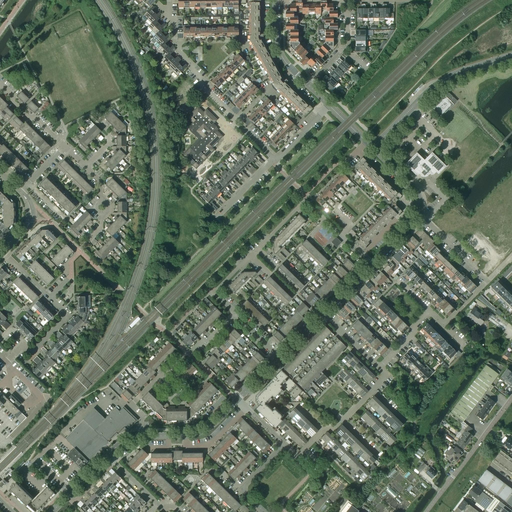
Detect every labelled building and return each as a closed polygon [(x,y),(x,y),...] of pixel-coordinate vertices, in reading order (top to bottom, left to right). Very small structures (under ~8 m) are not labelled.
[(149,8),(156,1),(154,0),(149,0),(145,4),(149,8)] [(184,8),(183,0),(174,0),(175,4),(178,4),(178,8),(184,8)] [(258,39),(258,7),(258,2),(261,2),(260,0),(248,0),(248,11),(245,11),(245,14),(248,14),(249,41),(251,45),(264,70),(261,71),(264,76),(266,75),(274,88),(276,91),(304,118),(313,109),(310,106),(308,108),(283,84),(282,83),(281,82),(280,80),(261,44),(259,41),(258,39)] [(296,10),(296,4),(295,4),(290,4),(290,9),(290,11),(286,11),(286,12),(285,12),(294,12),(296,12),(296,10)] [(333,9),(333,6),(333,4),(328,4),(327,4),(327,9),(326,9),(327,12),(329,12),(337,12),(337,10),(333,10),(333,9)] [(148,20),(154,13),(152,11),(155,8),(153,6),(144,16),(148,20)] [(393,20),(393,14),(390,14),(389,9),(386,9),(386,10),(384,10),(384,19),(389,19),(389,20),(393,20)] [(151,24),(158,17),(161,14),(159,12),(156,15),(154,13),(148,20),(151,24)] [(152,31),(159,24),(157,22),(159,19),(158,17),(151,24),(148,27),(152,31)] [(162,28),(162,29),(166,25),(164,23),(161,26),(159,24),(152,31),(156,35),(162,28)] [(190,37),(189,28),(189,26),(182,26),(182,32),(181,32),(181,39),(184,39),(184,37),(190,37)] [(156,43),(163,35),(161,33),(164,30),(162,29),(162,28),(156,35),(152,38),(156,42),(156,43)] [(160,46),(170,36),(168,34),(165,37),(163,35),(156,43),(160,46)] [(161,53),(168,46),(165,44),(171,39),(169,37),(170,36),(160,46),(156,50),(160,54),(161,53)] [(298,43),(298,37),(290,37),(290,41),(289,42),(289,43),(289,44),(290,44),(290,47),(290,48),(292,50),(292,51),(293,52),(294,52),(298,55),(303,49),(299,45),(299,44),(300,44),(299,44),(299,43),(298,43)] [(330,50),(324,45),(320,49),(326,55),(327,54),(329,56),(330,54),(328,52),(330,50)] [(165,57),(175,47),(173,46),(170,49),(168,46),(161,53),(165,57)] [(172,57),(170,55),(173,52),(176,50),(174,48),(175,47),(165,57),(162,60),(165,64),(165,65),(172,57)] [(302,59),(305,56),(308,53),(303,49),(298,55),(296,57),(297,58),(299,56),(302,59)] [(326,55),(320,49),(316,53),(319,56),(322,59),(324,57),(326,59),(327,57),(325,55),(326,55)] [(245,61),(238,54),(234,59),(241,65),(245,61)] [(309,61),(306,57),(305,56),(302,59),(299,62),(303,67),(306,64),(309,61)] [(325,62),(322,59),(319,56),(315,60),(314,61),(319,65),(320,66),(325,62)] [(169,69),(179,58),(177,57),(175,59),(172,57),(165,65),(169,69)] [(180,65),(178,63),(181,60),(179,58),(169,69),(172,72),(171,73),(172,74),(180,65)] [(319,65),(314,61),(315,60),(312,58),(309,61),(306,64),(308,66),(311,68),(315,64),(315,63),(318,66),(319,65)] [(241,65),(234,59),(230,62),(237,69),(241,65)] [(351,66),(344,60),(341,64),(348,70),(351,66)] [(237,69),(230,62),(226,66),(233,73),(237,69)] [(181,73),(186,67),(187,66),(185,64),(182,67),(180,65),(172,74),(172,75),(174,73),(177,76),(179,78),(182,74),(181,73)] [(348,70),(341,64),(337,67),(344,74),(348,70)] [(233,73),(226,66),(222,70),(229,77),(233,73)] [(344,74),(337,67),(333,71),(340,78),(344,74)] [(229,77),(222,70),(219,74),(225,81),(229,77)] [(336,82),(340,78),(333,71),(329,75),(336,82)] [(225,81),(219,74),(215,78),(222,84),(225,81)] [(338,84),(336,82),(329,75),(331,77),(327,81),(336,89),(334,88),(338,84)] [(259,84),(253,77),(250,80),(257,86),(259,84)] [(222,84),(215,78),(211,82),(210,81),(208,83),(212,88),(214,85),(218,89),(222,84)] [(336,89),(327,81),(323,85),(326,88),(327,88),(327,89),(328,89),(331,92),(332,92),(333,92),(336,89)] [(258,90),(257,88),(252,83),(248,87),(254,94),(258,90)] [(254,94),(248,87),(244,91),(251,98),(254,94)] [(441,117),(457,101),(445,89),(435,100),(438,103),(433,109),(441,117)] [(19,102),(27,94),(23,90),(17,97),(19,99),(18,101),(19,102)] [(251,98),(244,91),(240,95),(247,102),(251,98)] [(24,104),(31,98),(27,94),(19,102),(20,104),(22,102),(24,104)] [(247,102),(240,95),(236,99),(243,106),(247,102)] [(28,112),(37,103),(33,99),(26,106),(29,108),(27,110),(28,112)] [(243,106),(236,99),(232,103),(235,106),(233,108),(238,113),(240,110),(239,109),(243,106)] [(274,105),(268,99),(267,99),(263,103),(268,107),(270,109),(274,105)] [(7,108),(9,106),(5,102),(0,106),(0,110),(0,111),(0,110),(0,113),(0,114),(7,107),(7,108)] [(34,114),(40,107),(37,103),(28,112),(30,113),(31,111),(34,114)] [(270,109),(268,107),(263,103),(259,107),(266,113),(270,109)] [(210,127),(217,120),(217,119),(216,120),(212,115),(211,114),(211,115),(207,110),(206,109),(203,112),(197,106),(197,107),(193,112),(192,112),(192,113),(188,117),(187,117),(187,118),(192,123),(190,126),(192,129),(190,131),(198,139),(190,147),(189,147),(190,148),(183,155),(182,155),(196,170),(197,169),(196,169),(201,164),(201,165),(202,164),(200,163),(203,160),(204,161),(205,161),(204,160),(209,156),(210,155),(214,151),(215,150),(212,148),(213,147),(212,147),(217,142),(217,143),(218,142),(222,137),(223,137),(217,131),(218,130),(216,127),(213,130),(210,127)] [(4,118),(12,109),(11,108),(9,110),(7,108),(7,107),(0,114),(4,118)] [(266,113),(259,107),(256,110),(263,117),(266,113)] [(14,115),(12,112),(13,111),(12,109),(4,118),(8,121),(14,115)] [(263,117),(256,110),(252,114),(259,121),(263,117)] [(107,124),(115,116),(111,112),(104,119),(107,121),(105,123),(107,124)] [(255,125),(259,121),(252,114),(248,118),(252,122),(255,125)] [(112,126),(118,119),(115,116),(107,124),(108,125),(110,124),(112,126)] [(13,127),(21,119),(20,117),(18,119),(16,117),(9,123),(13,127)] [(17,130),(25,122),(23,124),(21,122),(23,120),(21,119),(13,127),(17,130)] [(114,131),(122,123),(118,119),(112,126),(114,128),(112,130),(114,131)] [(296,126),(289,120),(285,124),(292,130),(296,126)] [(22,132),(29,126),(25,122),(17,130),(19,132),(20,131),(22,132)] [(126,136),(126,129),(125,128),(126,127),(122,123),(114,131),(115,133),(117,131),(119,133),(117,135),(117,136),(126,136)] [(292,130),(285,124),(281,128),(288,134),(292,130)] [(101,132),(95,125),(91,129),(99,137),(101,136),(99,134),(101,132)] [(26,136),(34,128),(33,126),(31,128),(29,126),(22,132),(26,136)] [(30,140),(36,133),(34,131),(35,129),(34,128),(26,136),(30,140)] [(288,134),(281,128),(277,131),(284,138),(288,134)] [(99,137),(91,129),(87,133),(94,139),(96,137),(98,139),(99,137)] [(284,138),(277,131),(273,135),(280,142),(284,138)] [(33,143),(41,135),(40,133),(38,135),(36,133),(30,140),(33,143)] [(94,139),(87,133),(84,136),(92,144),(94,143),(92,141),(94,139)] [(37,147),(43,140),(41,138),(43,136),(41,135),(33,143),(37,147)] [(276,146),(280,142),(273,135),(269,139),(273,143),(270,145),(275,149),(277,147),(276,146)] [(92,144),(84,136),(80,140),(89,148),(87,146),(89,144),(91,146),(92,144)] [(41,150),(47,144),(43,140),(37,147),(39,149),(37,151),(39,152),(41,150)] [(89,148),(80,140),(78,142),(80,143),(78,145),(85,152),(89,148)] [(44,154),(51,147),(47,144),(41,150),(39,152),(40,154),(42,152),(44,154)] [(125,155),(126,153),(126,147),(118,147),(118,148),(119,150),(117,152),(115,150),(114,152),(122,160),(126,156),(125,155)] [(4,158),(12,150),(10,148),(9,150),(7,148),(0,155),(4,158)] [(259,154),(254,150),(252,148),(250,150),(248,148),(247,148),(245,149),(246,150),(261,164),(263,162),(257,156),(259,154)] [(261,164),(246,150),(245,149),(244,150),(244,152),(246,154),(244,155),(251,162),(253,160),(259,167),(261,164)] [(8,162),(14,155),(12,153),(14,152),(12,150),(4,158),(8,162)] [(122,160),(114,152),(113,153),(114,155),(112,157),(119,164),(122,160)] [(446,167),(432,153),(424,161),(420,157),(418,159),(414,155),(405,165),(415,175),(416,175),(417,175),(418,175),(419,175),(419,174),(420,175),(421,176),(422,177),(424,177),(425,177),(427,177),(428,176),(430,174),(431,175),(432,175),(433,175),(434,175),(436,172),(438,175),(446,167)] [(11,166),(20,157),(18,155),(16,157),(14,155),(8,162),(11,166)] [(251,162),(244,155),(242,157),(240,155),(239,155),(238,157),(250,169),(252,167),(249,164),(251,162)] [(15,169),(21,162),(20,161),(21,159),(20,157),(11,166),(15,169)] [(119,164),(112,157),(110,159),(108,158),(107,159),(115,167),(119,164)] [(250,169),(238,157),(236,158),(236,159),(238,161),(237,163),(243,170),(245,168),(248,171),(250,169)] [(383,181),(378,177),(377,177),(374,174),(375,174),(370,169),(369,170),(366,167),(367,166),(364,163),(365,161),(362,158),(354,167),(389,201),(390,201),(392,203),(396,203),(402,196),(399,193),(397,195),(396,194),(395,195),(390,190),(390,189),(386,184),(385,185),(382,182),(383,181)] [(115,167),(107,159),(106,160),(107,162),(105,164),(112,171),(115,167)] [(61,170),(69,162),(68,161),(66,162),(64,160),(57,167),(61,170)] [(19,173),(27,164),(25,163),(24,164),(21,162),(15,169),(19,173)] [(65,174),(71,167),(69,165),(71,163),(69,162),(61,170),(65,174)] [(243,170),(237,163),(235,165),(233,163),(232,163),(230,164),(246,180),(248,178),(242,172),(243,170)] [(22,176),(29,170),(27,168),(28,166),(27,164),(19,173),(22,176)] [(246,180),(230,164),(229,166),(229,167),(231,169),(229,171),(236,178),(238,176),(244,182),(246,180)] [(68,178),(77,169),(75,168),(73,170),(71,167),(65,174),(68,178)] [(72,181),(79,175),(76,172),(78,171),(77,169),(68,178),(72,181)] [(236,178),(229,171),(227,173),(225,171),(224,171),(223,172),(235,184),(237,182),(234,179),(236,178)] [(235,184),(223,172),(221,174),(221,175),(223,177),(221,179),(228,185),(230,184),(233,186),(235,184)] [(348,179),(342,173),(338,177),(345,183),(348,179)] [(76,185),(84,176),(82,175),(81,177),(79,175),(72,181),(76,185)] [(42,189),(49,183),(48,182),(52,177),(51,176),(49,178),(48,176),(38,186),(39,188),(40,187),(42,189)] [(79,188),(86,182),(84,180),(85,178),(84,176),(76,185),(79,188)] [(345,183),(338,177),(334,181),(341,187),(345,183)] [(107,190),(115,182),(112,178),(105,185),(108,187),(106,189),(107,190)] [(228,185),(221,179),(220,180),(218,178),(216,178),(215,180),(231,195),(233,193),(227,187),(228,185)] [(45,194),(55,184),(54,183),(56,181),(54,179),(50,184),(49,183),(42,189),(45,192),(44,192),(45,194)] [(231,195),(215,180),(214,181),(214,182),(216,184),(214,186),(221,193),(222,191),(229,197),(231,195)] [(341,187),(334,181),(330,185),(337,191),(341,187)] [(83,192),(91,184),(90,182),(88,184),(86,182),(79,188),(83,192)] [(112,192),(119,185),(115,182),(107,190),(109,192),(110,190),(112,192)] [(50,196),(56,190),(55,189),(60,185),(58,183),(56,185),(55,184),(45,194),(47,195),(47,194),(50,196)] [(93,189),(91,187),(92,185),(91,184),(83,192),(87,196),(93,189)] [(114,197),(123,189),(119,185),(112,192),(115,194),(113,196),(114,197)] [(337,191),(330,185),(326,188),(333,195),(337,191)] [(53,201),(63,191),(61,190),(63,188),(62,186),(57,191),(56,190),(50,196),(52,199),(51,200),(53,201)] [(221,193),(214,186),(212,188),(210,186),(209,186),(207,188),(220,199),(222,197),(219,195),(221,193)] [(220,199),(207,188),(206,189),(206,190),(208,192),(206,194),(213,201),(215,199),(218,202),(220,199)] [(333,195),(326,188),(322,192),(329,199),(333,195)] [(127,196),(125,194),(127,193),(123,189),(114,197),(116,199),(118,197),(120,199),(118,201),(118,202),(117,202),(127,202),(127,196)] [(57,204),(64,197),(63,196),(67,192),(65,190),(64,192),(63,191),(53,201),(54,202),(55,201),(57,204)] [(329,199),(322,192),(319,196),(325,203),(329,199)] [(2,205),(9,198),(5,194),(0,199),(0,200),(3,203),(2,204),(2,205)] [(60,208),(70,198),(69,197),(70,195),(69,194),(64,198),(64,197),(57,204),(59,206),(59,207),(60,208)] [(213,201),(206,194),(205,196),(202,194),(201,194),(200,195),(216,211),(218,209),(211,202),(213,201)] [(325,203),(319,196),(315,200),(322,207),(325,203)] [(65,211),(71,204),(70,203),(74,199),(73,197),(71,199),(70,198),(60,208),(61,209),(62,208),(65,211)] [(14,209),(13,204),(13,202),(13,201),(9,198),(2,205),(3,206),(5,206),(5,208),(3,208),(3,210),(5,210),(5,214),(15,214),(15,209),(14,209)] [(67,215),(77,205),(76,204),(78,202),(76,201),(72,205),(71,204),(65,211),(67,213),(66,214),(67,215)] [(378,232),(383,227),(382,226),(385,224),(386,224),(391,219),(390,219),(395,214),(396,214),(397,213),(399,215),(402,212),(396,206),(392,206),(390,208),(389,207),(355,242),(363,251),(366,248),(364,246),(368,243),(367,242),(370,239),(371,240),(375,235),(375,234),(378,231),(378,232)] [(93,218),(86,211),(82,215),(91,223),(92,222),(90,220),(93,218)] [(127,220),(127,213),(117,213),(118,213),(118,214),(120,216),(118,218),(116,216),(115,218),(123,226),(127,222),(125,221),(127,220)] [(15,219),(15,214),(5,214),(5,218),(3,218),(3,220),(5,220),(5,222),(4,222),(2,224),(3,224),(9,231),(13,227),(13,226),(13,224),(14,224),(14,219),(15,219)] [(91,223),(82,215),(79,219),(86,225),(88,223),(89,225),(91,223)] [(305,221),(299,215),(293,220),(300,227),(305,221)] [(123,226),(115,218),(113,219),(115,221),(113,223),(119,230),(123,226)] [(86,225),(79,219),(75,222),(84,230),(85,229),(83,227),(86,225)] [(300,227),(293,220),(288,226),(295,232),(300,227)] [(84,230),(75,222),(72,226),(80,234),(79,232),(81,230),(82,232),(84,230)] [(119,230),(113,223),(111,225),(109,224),(108,225),(116,233),(119,230)] [(9,231),(3,224),(0,227),(0,228),(6,234),(9,231)] [(116,233),(108,225),(106,226),(108,228),(105,231),(112,237),(116,233)] [(80,234),(72,226),(70,228),(72,229),(70,231),(76,238),(80,234)] [(295,232),(288,226),(282,232),(289,238),(295,232)] [(45,235),(45,230),(42,230),(42,231),(40,229),(36,233),(43,239),(42,238),(45,235)] [(58,238),(54,234),(54,233),(51,229),(49,231),(49,230),(45,230),(45,235),(49,238),(50,237),(52,240),(50,242),(52,244),(58,238)] [(433,242),(420,229),(414,235),(422,243),(427,248),(433,242)] [(289,238),(282,232),(277,237),(284,244),(289,238)] [(43,239),(36,233),(37,234),(33,237),(39,243),(42,240),(43,240),(43,239)] [(422,243),(414,235),(410,239),(418,247),(422,243)] [(39,243),(33,237),(30,241),(28,239),(35,247),(39,243)] [(119,243),(112,237),(110,239),(108,238),(107,239),(115,247),(119,243)] [(281,247),(284,244),(277,237),(274,240),(275,241),(273,242),(273,251),(276,253),(275,255),(281,249),(279,247),(280,246),(281,247)] [(341,243),(336,238),(331,243),(336,248),(341,243)] [(35,247),(28,239),(24,243),(30,249),(34,245),(35,247)] [(115,247),(107,239),(106,240),(107,242),(105,244),(112,251),(115,247)] [(418,247),(410,239),(406,242),(415,251),(418,247)] [(303,250),(312,242),(310,240),(308,242),(306,240),(300,246),(303,250)] [(307,254),(314,247),(311,245),(313,243),(312,242),(303,250),(307,254)] [(415,251),(406,242),(403,246),(411,254),(413,252),(411,251),(413,249),(415,251)] [(30,249),(24,243),(21,247),(27,252),(30,249)] [(112,251),(105,244),(103,247),(101,245),(100,246),(108,254),(112,251)] [(430,254),(438,246),(437,245),(435,246),(433,244),(426,251),(430,254)] [(74,252),(66,245),(61,250),(68,256),(72,253),(73,254),(74,252)] [(108,254),(100,246),(98,248),(100,249),(98,251),(96,250),(105,258),(108,254)] [(411,254),(403,246),(399,250),(406,256),(408,254),(409,256),(411,254)] [(432,260),(440,251),(438,249),(439,247),(438,246),(430,254),(433,258),(432,260)] [(27,252),(21,247),(17,250),(23,256),(27,252)] [(311,257),(319,249),(317,248),(316,249),(314,247),(307,254),(311,257)] [(289,254),(284,249),(281,251),(287,257),(289,254)] [(314,261),(321,254),(319,252),(320,250),(319,249),(311,257),(314,261)] [(23,256),(17,250),(14,254),(19,260),(23,256)] [(68,256),(61,250),(56,255),(63,262),(67,258),(68,259),(69,258),(68,256)] [(105,258),(96,250),(92,254),(99,260),(101,258),(103,260),(105,258)] [(406,256),(399,250),(396,253),(404,262),(406,260),(404,258),(406,256)] [(436,263),(444,255),(442,254),(441,255),(439,253),(440,252),(440,251),(432,260),(436,263)] [(285,258),(280,253),(277,256),(282,261),(285,258)] [(404,262),(396,253),(392,257),(399,264),(401,262),(402,263),(404,262)] [(318,264),(326,256),(325,255),(323,256),(321,254),(314,261),(318,264)] [(63,262),(56,255),(51,261),(59,268),(58,267),(62,263),(63,264),(64,263),(63,262)] [(439,267),(446,260),(443,258),(445,256),(444,255),(436,263),(439,267)] [(322,268),(328,262),(326,259),(328,257),(326,256),(318,264),(322,268)] [(399,264),(392,257),(389,261),(397,269),(399,267),(397,265),(399,264)] [(356,264),(350,258),(348,260),(346,258),(344,260),(353,268),(356,264)] [(353,268),(344,260),(342,262),(344,263),(342,265),(349,272),(353,268)] [(443,270),(451,262),(450,261),(448,262),(446,260),(439,267),(443,270)] [(37,275),(44,269),(35,261),(28,268),(29,270),(30,269),(34,272),(33,273),(36,276),(37,275)] [(281,273),(289,265),(285,261),(278,268),(281,270),(279,272),(281,273)] [(397,269),(389,261),(388,261),(390,263),(388,265),(386,263),(385,264),(393,273),(397,269)] [(446,274),(453,267),(451,265),(452,263),(451,262),(443,270),(446,274)] [(393,273),(385,264),(384,266),(385,267),(383,270),(390,276),(393,273)] [(286,275),(292,269),(289,265),(281,273),(282,275),(284,273),(286,275)] [(349,272),(342,265),(340,267),(339,266),(337,267),(345,275),(349,272)] [(345,275),(337,267),(336,269),(337,270),(335,273),(342,279),(345,275)] [(406,279),(414,270),(410,267),(404,273),(406,276),(405,277),(406,279)] [(450,278),(458,269),(457,268),(455,270),(453,267),(446,274),(450,278)] [(9,275),(1,268),(0,269),(0,274),(3,278),(5,279),(9,275)] [(43,280),(49,274),(44,269),(37,275),(41,279),(40,280),(41,281),(43,280)] [(288,280),(296,272),(292,269),(286,275),(288,277),(287,279),(288,280)] [(455,280),(462,273),(460,275),(458,272),(460,271),(458,269),(450,278),(454,281),(456,280),(455,280)] [(411,281),(420,272),(419,272),(418,274),(414,270),(406,279),(407,280),(409,278),(411,281)] [(234,294),(250,278),(251,279),(257,274),(255,272),(244,272),(242,274),(242,273),(228,287),(234,294)] [(293,282),(300,276),(296,272),(288,280),(289,282),(291,280),(293,282)] [(387,279),(381,272),(378,275),(377,273),(375,274),(384,282),(387,279)] [(415,284),(423,276),(420,272),(411,281),(412,281),(413,279),(415,281),(414,283),(415,284)] [(342,279),(335,273),(333,275),(331,273),(330,274),(338,283),(342,279)] [(459,283),(467,275),(466,273),(464,275),(462,273),(455,280),(456,280),(459,283)] [(54,279),(49,274),(43,280),(46,284),(45,285),(47,287),(54,279)] [(338,283),(330,274),(328,276),(330,278),(328,280),(335,286),(338,283)] [(384,282),(375,274),(374,276),(375,277),(374,279),(372,278),(380,286),(384,282)] [(463,287),(469,280),(467,278),(469,276),(467,275),(459,283),(463,287)] [(295,288),(303,279),(300,276),(293,282),(295,285),(294,286),(295,288)] [(420,286),(427,279),(423,276),(415,284),(416,286),(418,284),(420,286)] [(17,287),(23,281),(19,277),(13,283),(17,287)] [(267,287),(275,279),(274,278),(272,279),(269,277),(263,284),(267,287)] [(380,286),(372,278),(368,282),(376,290),(378,288),(376,286),(378,285),(380,286)] [(270,291),(277,284),(275,282),(276,280),(275,279),(267,287),(270,291)] [(301,290),(307,283),(303,279),(295,288),(297,289),(298,287),(301,290)] [(422,291),(431,283),(427,279),(420,286),(423,288),(421,290),(422,291)] [(335,286),(328,280),(326,282),(325,280),(323,282),(331,290),(335,286)] [(465,292),(473,284),(469,280),(463,287),(465,289),(463,290),(465,292)] [(21,291),(27,285),(23,281),(17,287),(21,291)] [(500,281),(493,288),(497,292),(504,285),(500,281)] [(331,290),(323,282),(321,284),(323,285),(321,287),(328,294),(331,290)] [(376,290),(368,282),(364,285),(371,292),(373,290),(375,292),(376,290)] [(428,293),(434,287),(431,283),(422,291),(424,293),(425,291),(428,293)] [(274,295),(282,286),(281,285),(279,287),(277,284),(270,291),(274,295)] [(470,294),(477,287),(473,284),(465,292),(466,294),(468,292),(470,294)] [(25,295),(31,289),(27,285),(21,291),(25,295)] [(371,292),(364,285),(361,289),(369,297),(371,295),(369,294),(371,292)] [(504,285),(497,292),(501,297),(509,289),(504,285)] [(278,298),(284,291),(282,289),(284,288),(282,286),(274,295),(278,298)] [(328,294),(321,287),(319,289),(317,287),(316,289),(324,297),(328,294)] [(430,299),(438,290),(434,287),(428,293),(430,295),(428,297),(430,299)] [(29,299),(35,292),(31,289),(25,295),(29,299)] [(324,297),(316,289),(314,291),(315,293),(314,294),(312,293),(319,299),(318,299),(320,301),(324,297)] [(369,297),(361,289),(357,293),(364,299),(366,297),(367,299),(369,297)] [(511,292),(509,289),(501,297),(506,301),(511,294),(511,292)] [(433,302),(442,294),(438,290),(430,299),(431,300),(433,298),(435,300),(433,302)] [(281,302),(290,293),(288,292),(287,294),(284,291),(278,298),(281,302)] [(33,303),(39,296),(35,292),(29,299),(33,303)] [(285,305),(292,299),(289,296),(291,295),(290,293),(281,302),(285,305)] [(319,299),(312,293),(308,296),(317,305),(318,303),(316,302),(318,299),(319,299)] [(364,299),(357,293),(354,296),(362,304),(364,303),(362,301),(364,299)] [(435,307),(443,299),(440,296),(442,294),(433,302),(436,304),(434,306),(435,307)] [(317,305),(308,296),(305,300),(311,307),(314,304),(315,306),(317,305)] [(362,304),(354,296),(350,300),(357,306),(359,304),(360,306),(362,304)] [(36,311),(43,304),(41,302),(43,300),(41,298),(33,306),(37,310),(36,311)] [(244,311),(252,302),(248,298),(242,305),(244,308),(243,309),(244,311)] [(376,309),(384,301),(383,299),(381,301),(379,299),(372,305),(376,309)] [(441,309),(447,303),(443,299),(435,307),(437,309),(438,307),(441,309)] [(357,306),(350,300),(347,304),(355,312),(356,310),(355,308),(357,306)] [(17,307),(11,301),(5,308),(11,313),(15,313),(15,309),(17,307)] [(380,313),(386,306),(384,304),(386,302),(384,301),(376,309),(380,313)] [(249,312),(256,306),(252,302),(244,311),(245,312),(247,310),(249,312)] [(309,309),(307,307),(302,303),(299,306),(307,315),(308,313),(307,311),(309,309)] [(444,313),(452,304),(451,303),(449,305),(447,303),(441,309),(444,313)] [(40,315),(49,306),(46,304),(45,306),(43,304),(36,311),(37,310),(41,314),(40,314),(40,315)] [(355,312),(347,304),(343,307),(350,314),(352,312),(353,313),(355,312)] [(448,317),(455,310),(452,308),(454,306),(452,304),(444,313),(448,317)] [(44,318),(51,312),(49,310),(51,308),(49,306),(40,315),(41,314),(44,317),(44,318)] [(251,318),(260,309),(256,306),(249,312),(252,315),(250,316),(251,318)] [(307,315),(299,306),(295,310),(302,317),(302,316),(304,314),(306,316),(307,315)] [(384,316),(392,308),(390,306),(389,308),(386,306),(380,313),(384,316)] [(222,314),(215,307),(211,311),(220,319),(221,318),(219,316),(221,315),(223,316),(224,315),(222,313),(222,314)] [(350,314),(343,307),(339,311),(348,319),(349,317),(348,316),(350,314)] [(387,320),(394,313),(391,311),(393,309),(392,308),(384,316),(387,320)] [(484,317),(477,312),(477,313),(476,312),(477,310),(474,308),(467,317),(476,323),(480,319),(482,320),(484,317)] [(257,320),(263,313),(260,309),(251,318),(253,319),(254,317),(257,320)] [(302,317),(295,310),(293,312),(295,313),(293,315),(300,322),(304,318),(302,316),(302,317)] [(48,322),(56,314),(54,311),(52,313),(51,312),(44,318),(44,319),(45,318),(48,321),(48,322)] [(220,319),(211,311),(208,315),(214,321),(217,319),(218,321),(220,319)] [(348,319),(339,311),(336,315),(342,321),(344,319),(346,321),(348,319)] [(86,323),(89,314),(89,313),(78,314),(78,315),(77,316),(83,322),(84,323),(84,322),(86,323)] [(259,325),(267,316),(263,313),(257,320),(259,322),(257,324),(259,325)] [(389,325),(399,315),(398,314),(396,315),(394,313),(387,320),(391,323),(389,325)] [(214,321),(208,315),(204,318),(212,327),(214,325),(212,324),(214,321)] [(300,322),(293,315),(291,317),(290,315),(288,317),(296,325),(300,322)] [(393,329),(401,320),(399,318),(400,316),(399,315),(389,325),(393,329)] [(83,322),(77,316),(75,318),(73,316),(71,318),(81,327),(85,323),(84,323),(83,322)] [(264,327),(271,320),(267,316),(259,325),(260,326),(262,324),(264,327)] [(19,329),(26,321),(22,317),(13,327),(15,329),(17,327),(19,329)] [(296,325),(288,317),(286,319),(288,321),(286,323),(293,329),(296,325)] [(77,331),(81,327),(71,318),(69,320),(71,322),(70,324),(77,331)] [(130,327),(132,329),(141,320),(139,318),(130,327)] [(212,327),(204,318),(200,322),(207,329),(209,326),(211,328),(212,327)] [(354,332),(362,324),(358,320),(351,327),(354,329),(352,331),(354,332)] [(397,332),(405,324),(401,320),(393,329),(395,331),(397,332)] [(21,334),(30,325),(26,321),(19,329),(20,330),(19,332),(21,334)] [(207,329),(200,322),(197,326),(205,334),(207,332),(205,331),(207,329)] [(293,329),(286,323),(284,325),(282,323),(281,325),(289,333),(293,329)] [(73,335),(77,331),(70,324),(68,326),(66,324),(64,326),(73,335)] [(359,334),(365,327),(362,324),(354,332),(355,334),(357,332),(359,334)] [(402,334),(408,328),(405,324),(397,332),(398,331),(402,334)] [(424,334),(432,326),(431,324),(429,326),(427,324),(420,330),(424,334)] [(26,336),(34,329),(30,325),(21,334),(23,336),(24,335),(26,336)] [(289,333),(281,325),(279,326),(281,328),(279,330),(285,337),(289,333)] [(70,339),(73,335),(64,326),(62,328),(64,330),(62,332),(65,335),(68,337),(70,339)] [(205,334),(197,326),(193,329),(196,332),(200,336),(202,334),(204,335),(205,334)] [(288,375),(330,332),(324,326),(282,369),(288,375)] [(428,337),(434,331),(432,329),(434,327),(432,326),(424,334),(428,337)] [(361,339),(369,331),(365,327),(359,334),(361,336),(359,338),(361,339)] [(242,334),(236,328),(232,332),(240,340),(242,338),(240,336),(242,334)] [(29,342),(36,334),(38,333),(34,329),(26,336),(28,338),(26,340),(29,342)] [(285,337),(279,330),(277,332),(275,330),(274,332),(282,340),(285,337)] [(366,341),(374,333),(373,335),(369,331),(361,339),(362,341),(364,339),(366,341)] [(431,341),(440,333),(438,331),(437,333),(434,331),(428,337),(431,341)] [(194,342),(200,336),(196,332),(194,334),(191,332),(188,336),(194,342)] [(240,340),(232,332),(228,335),(235,342),(237,340),(239,341),(240,340)] [(282,340),(274,332),(272,334),(274,335),(271,337),(278,344),(282,340)] [(368,347),(376,338),(378,336),(374,333),(366,341),(368,343),(367,345),(368,347)] [(433,346),(442,338),(439,336),(441,334),(440,333),(431,341),(430,343),(433,346)] [(73,342),(70,339),(68,337),(65,335),(63,337),(62,335),(60,337),(69,346),(73,342)] [(235,342),(228,335),(226,337),(224,336),(223,337),(232,345),(235,342)] [(194,342),(188,336),(182,342),(186,346),(188,344),(190,346),(194,342)] [(65,350),(69,346),(60,337),(58,339),(59,341),(58,343),(64,349),(65,350)] [(232,345),(223,337),(222,338),(223,340),(221,342),(228,349),(232,345)] [(373,348),(380,342),(376,338),(368,347),(369,348),(371,346),(373,348)] [(439,348),(447,340),(446,338),(444,340),(442,338),(433,346),(437,350),(439,348)] [(442,352),(449,345),(447,343),(448,341),(447,340),(439,348),(442,352)] [(321,372),(346,347),(345,347),(340,341),(298,384),(309,395),(327,378),(321,372)] [(228,349),(221,342),(219,345),(217,343),(216,344),(224,353),(228,349)] [(377,352),(385,344),(384,342),(382,344),(380,342),(373,348),(377,352)] [(64,349),(58,343),(56,344),(54,343),(52,345),(61,353),(60,352),(63,349),(64,350),(64,349)] [(176,349),(169,343),(165,346),(174,355),(175,353),(173,352),(176,349)] [(224,353),(216,344),(215,346),(216,347),(214,350),(221,356),(224,353)] [(381,356),(387,349),(385,347),(387,345),(385,344),(377,352),(381,356)] [(62,354),(61,353),(52,345),(50,347),(52,349),(50,350),(58,358),(62,354)] [(446,355),(453,349),(449,345),(442,352),(446,355)] [(174,355),(165,346),(162,350),(168,357),(171,354),(172,356),(174,355)] [(450,359),(456,352),(453,349),(446,355),(450,359)] [(54,362),(58,358),(50,350),(48,352),(46,350),(44,352),(54,362)] [(168,357),(162,350),(158,354),(167,362),(168,361),(166,359),(168,357)] [(221,356),(214,350),(210,353),(219,362),(221,360),(219,358),(221,356)] [(266,357),(259,350),(257,353),(255,351),(253,353),(262,361),(266,357)] [(404,364),(412,356),(413,354),(409,350),(402,358),(400,360),(401,361),(403,359),(405,362),(403,364),(404,364)] [(57,365),(54,362),(44,352),(44,353),(46,354),(44,356),(46,358),(44,360),(53,369),(57,365)] [(375,377),(350,352),(344,358),(369,383),(375,377)] [(219,362),(210,353),(210,354),(212,355),(210,357),(208,356),(207,357),(215,365),(219,362)] [(262,361),(253,353),(252,354),(254,356),(252,358),(258,364),(262,361)] [(167,362),(158,354),(155,357),(161,364),(163,362),(165,363),(167,362)] [(408,368),(416,360),(412,356),(404,364),(405,365),(407,363),(409,365),(407,367),(408,368)] [(161,364),(155,357),(151,361),(159,369),(161,368),(159,366),(161,364)] [(215,365),(207,357),(206,358),(207,360),(205,363),(211,369),(215,365)] [(258,364),(252,358),(250,360),(248,358),(246,360),(255,368),(258,364)] [(53,369),(44,360),(42,362),(40,360),(38,362),(49,373),(53,369)] [(255,368),(246,360),(244,362),(246,363),(244,365),(251,372),(255,368)] [(411,372),(420,363),(416,360),(408,368),(408,369),(410,367),(413,369),(411,371),(411,372)] [(159,369),(151,361),(147,365),(149,367),(149,366),(154,371),(156,369),(158,371),(159,369)] [(49,373),(38,362),(36,364),(38,366),(37,368),(45,376),(49,373)] [(196,370),(190,363),(187,365),(186,364),(184,365),(193,373),(196,370)] [(415,375),(426,365),(425,365),(423,367),(420,363),(411,372),(412,372),(414,370),(417,373),(415,375)] [(463,422),(487,389),(491,385),(500,372),(488,363),(451,412),(463,422)] [(193,373),(184,365),(183,367),(185,368),(183,370),(189,377),(193,373)] [(251,372),(244,365),(242,367),(241,365),(239,367),(247,375),(251,372)] [(419,379),(429,369),(426,365),(415,375),(416,376),(418,374),(421,377),(419,379)] [(149,366),(149,367),(146,370),(154,378),(155,377),(154,375),(156,373),(154,371),(149,366)] [(247,375),(239,367),(237,369),(239,371),(237,372),(244,379),(247,375)] [(45,376),(37,368),(35,369),(33,368),(31,370),(41,380),(45,376)] [(343,378),(349,373),(345,369),(339,374),(343,378)] [(425,381),(431,375),(433,373),(429,369),(419,379),(420,380),(422,378),(425,381)] [(503,381),(510,372),(507,369),(500,379),(503,381)] [(154,378),(146,370),(142,374),(149,380),(151,378),(153,380),(154,378)] [(189,377),(183,370),(180,373),(179,371),(177,372),(186,381),(189,377)] [(302,391),(288,377),(281,370),(273,378),(282,387),(294,399),(302,391)] [(186,381),(177,372),(176,374),(178,375),(175,378),(182,384),(186,381)] [(244,379),(237,372),(235,374),(234,373),(232,374),(240,383),(244,379)] [(506,384),(511,375),(511,373),(510,372),(503,381),(506,384)] [(354,378),(349,373),(343,378),(349,384),(354,378)] [(149,380),(142,374),(138,377),(147,386),(148,384),(146,382),(149,380)] [(240,383),(232,374),(228,378),(237,386),(238,385),(236,383),(238,381),(240,383)] [(147,386),(138,377),(135,381),(141,387),(144,385),(145,387),(147,386)] [(237,386),(228,378),(224,382),(231,388),(234,386),(235,388),(237,386)] [(282,390),(280,388),(282,387),(273,378),(269,382),(270,384),(257,397),(257,401),(259,403),(263,403),(264,402),(265,403),(266,403),(272,396),(274,399),(282,390)] [(353,388),(358,382),(354,378),(349,384),(353,388)] [(141,387),(135,381),(131,385),(140,393),(141,391),(139,390),(141,387)] [(220,392),(210,382),(208,384),(207,382),(202,387),(203,389),(202,390),(212,400),(214,399),(213,398),(218,393),(218,394),(220,392)] [(359,393),(364,388),(358,382),(353,388),(359,393)] [(140,393),(131,385),(128,388),(134,395),(136,393),(138,394),(140,393)] [(134,395),(128,388),(126,390),(124,389),(122,390),(131,398),(134,395)] [(363,397),(368,392),(364,388),(359,393),(363,397)] [(212,400),(202,390),(201,391),(200,389),(195,394),(196,396),(195,397),(205,407),(207,406),(206,405),(210,400),(211,401),(212,400)] [(131,398),(122,390),(121,392),(122,393),(120,396),(127,402),(131,398)] [(148,408),(157,398),(156,397),(158,395),(153,390),(151,391),(150,390),(140,400),(142,402),(142,401),(145,403),(147,406),(146,406),(148,408)] [(13,394),(8,399),(4,395),(3,394),(0,394),(0,458),(13,446),(11,443),(13,441),(11,440),(8,437),(27,418),(22,413),(17,409),(22,403),(13,394)] [(495,403),(489,398),(485,395),(483,397),(486,399),(485,400),(487,401),(486,402),(492,407),(495,403)] [(403,425),(374,396),(368,402),(397,431),(403,425)] [(162,407),(165,405),(164,404),(165,402),(160,397),(158,399),(157,398),(148,408),(149,409),(150,408),(154,413),(154,414),(155,415),(157,413),(162,407)] [(205,407),(195,397),(194,398),(192,397),(189,400),(187,402),(189,403),(188,405),(190,407),(196,413),(198,415),(199,413),(199,412),(203,408),(204,408),(205,407)] [(492,407),(486,402),(485,404),(481,401),(479,403),(483,406),(483,407),(489,411),(492,407)] [(282,417),(274,409),(272,411),(266,405),(265,405),(264,406),(263,405),(259,405),(255,409),(275,428),(279,425),(282,422),(282,421),(280,419),(282,417)] [(487,414),(489,411),(483,407),(481,409),(479,408),(480,407),(478,405),(476,407),(480,410),(479,411),(486,416),(487,415),(487,414)] [(177,423),(176,409),(175,409),(175,407),(168,407),(168,409),(164,409),(162,407),(157,413),(162,418),(162,421),(166,421),(166,423),(168,423),(168,422),(175,422),(175,423),(177,423)] [(191,418),(196,413),(190,407),(189,409),(185,409),(185,407),(178,407),(178,409),(176,409),(177,423),(178,423),(178,422),(185,422),(185,423),(187,423),(187,421),(191,421),(191,418)] [(107,441),(117,431),(118,432),(125,425),(128,428),(135,420),(123,408),(119,411),(116,408),(105,419),(94,408),(83,419),(83,420),(65,439),(74,448),(88,461),(104,446),(104,440),(105,439),(107,441)] [(318,431),(295,408),(289,414),(312,437),(318,431)] [(373,417),(367,411),(361,417),(367,422),(373,417)] [(486,416),(479,411),(478,412),(476,415),(476,416),(482,420),(484,418),(486,416)] [(371,426),(377,421),(373,417),(367,422),(371,426)] [(232,435),(239,428),(238,428),(245,421),(241,418),(237,422),(235,424),(228,431),(232,435)] [(282,429),(288,423),(284,419),(282,421),(282,422),(279,425),(282,429)] [(242,432),(250,423),(249,422),(247,424),(245,421),(238,428),(242,432)] [(382,426),(377,421),(371,426),(377,432),(382,426)] [(246,435),(252,428),(250,426),(252,425),(250,423),(242,432),(246,435)] [(294,428),(288,423),(282,429),(288,434),(294,428)] [(469,433),(472,429),(465,424),(459,432),(469,440),(473,436),(469,433)] [(342,425),(341,425),(336,431),(371,465),(377,459),(342,425)] [(381,436),(386,430),(382,426),(377,432),(381,436)] [(248,440),(256,432),(252,428),(246,435),(248,437),(246,439),(248,440)] [(292,438),(298,432),(294,428),(288,434),(292,438)] [(392,435),(386,430),(381,436),(386,441),(392,435)] [(237,439),(232,435),(229,432),(228,431),(230,433),(227,435),(226,433),(224,435),(233,443),(237,439)] [(253,442),(260,436),(256,432),(248,440),(249,442),(251,440),(253,442)] [(303,438),(298,432),(292,438),(298,443),(303,438)] [(327,443),(333,438),(327,432),(322,438),(327,443)] [(469,440),(459,432),(455,437),(458,439),(466,445),(469,440)] [(445,434),(443,436),(445,438),(451,442),(452,439),(445,434)] [(233,443),(224,435),(223,436),(225,438),(223,440),(229,447),(233,443)] [(391,445),(396,440),(392,435),(386,441),(391,445)] [(257,446),(265,437),(264,436),(262,438),(260,436),(253,442),(257,446)] [(271,447),(268,444),(265,441),(266,439),(265,437),(257,446),(264,453),(271,447)] [(302,448),(307,442),(303,438),(298,443),(302,448)] [(331,448),(337,442),(333,438),(327,443),(331,448)] [(511,441),(507,438),(503,444),(510,449),(511,448),(511,441)] [(466,445),(458,439),(455,443),(463,449),(466,445)] [(229,447),(223,440),(220,442),(219,441),(217,442),(226,450),(229,447)] [(226,450),(217,442),(216,443),(218,445),(215,447),(222,454),(226,450)] [(337,453),(342,447),(337,442),(331,448),(337,453)] [(453,455),(458,449),(455,447),(453,446),(451,448),(450,446),(447,450),(453,455)] [(222,454),(215,447),(213,450),(211,448),(210,449),(218,457),(222,454)] [(341,457),(346,451),(342,447),(337,453),(341,457)] [(88,461),(74,448),(67,455),(75,463),(76,463),(77,463),(79,464),(78,465),(78,466),(81,469),(82,469),(85,465),(85,464),(88,461)] [(148,455),(147,454),(142,449),(139,451),(138,450),(136,451),(145,459),(148,455)] [(218,457),(210,449),(209,451),(210,452),(208,455),(215,461),(218,457)] [(460,455),(462,453),(460,451),(461,451),(458,449),(453,455),(458,458),(461,455),(460,455)] [(449,461),(453,455),(447,450),(444,453),(446,455),(445,457),(447,458),(445,459),(448,461),(448,460),(449,461)] [(145,459),(136,451),(135,452),(137,454),(134,456),(141,463),(145,459)] [(347,462),(352,457),(346,451),(341,457),(347,462)] [(511,477),(511,459),(500,451),(492,462),(511,477)] [(256,458),(249,452),(246,455),(254,464),(255,462),(254,461),(256,458)] [(254,464),(246,455),(242,459),(249,466),(251,463),(253,465),(254,464)] [(459,459),(458,458),(453,455),(449,461),(449,462),(451,464),(452,462),(454,464),(455,461),(457,462),(459,459)] [(141,463),(134,456),(132,459),(131,457),(129,458),(137,467),(141,463)] [(351,466),(356,461),(352,457),(347,462),(351,466)] [(137,467),(129,458),(128,460),(130,461),(127,464),(134,470),(137,467)] [(249,466),(242,459),(238,463),(247,471),(248,470),(246,468),(249,466)] [(362,466),(356,461),(351,466),(356,472),(362,466)] [(420,473),(427,466),(423,462),(416,469),(420,473)] [(247,471),(238,463),(235,466),(241,473),(244,471),(245,472),(247,471)] [(241,473),(235,466),(231,470),(240,478),(241,477),(239,475),(241,473)] [(366,470),(362,466),(356,472),(360,476),(366,470)] [(436,474),(433,471),(434,470),(431,467),(430,468),(428,467),(426,469),(428,471),(426,473),(426,474),(427,475),(428,475),(432,478),(433,478),(434,477),(434,476),(436,474)] [(163,478),(155,470),(149,477),(155,483),(153,485),(154,486),(163,478)] [(240,478),(231,470),(228,474),(234,480),(237,478),(238,480),(240,478)] [(364,480),(370,474),(366,470),(360,476),(364,480)] [(511,489),(486,470),(484,473),(483,473),(479,478),(477,481),(511,507),(511,489)] [(122,479),(115,472),(112,475),(109,472),(108,473),(118,483),(122,479)] [(118,483),(108,473),(107,473),(111,477),(108,479),(115,486),(118,483)] [(204,485),(212,477),(208,473),(202,480),(204,482),(202,484),(204,485)] [(209,487),(216,481),(212,477),(204,485),(205,487),(207,485),(209,487)] [(115,486),(108,479),(106,482),(102,478),(101,479),(112,490),(115,486)] [(160,488),(166,481),(163,478),(154,486),(156,487),(157,486),(160,488)] [(112,490),(101,479),(100,480),(104,484),(101,486),(108,493),(112,490)] [(162,493),(170,485),(166,481),(160,488),(162,490),(160,492),(162,493)] [(213,491),(221,482),(219,481),(218,483),(216,481),(209,487),(213,491)] [(216,494),(223,488),(221,485),(222,484),(221,482),(213,491),(216,494)] [(33,500),(16,483),(9,489),(27,506),(33,500)] [(108,493),(101,486),(99,489),(95,485),(95,486),(105,496),(108,493)] [(167,495),(173,488),(170,485),(162,493),(163,494),(165,493),(167,495)] [(105,496),(95,486),(94,487),(97,491),(95,493),(102,500),(105,496)] [(491,511),(499,502),(478,486),(477,488),(474,486),(472,488),(473,489),(472,490),(471,489),(468,493),(472,496),(470,498),(488,511),(491,511)] [(38,510),(54,493),(48,487),(31,504),(38,510)] [(171,499),(179,490),(177,489),(176,490),(173,488),(167,495),(171,499)] [(220,498),(228,490),(227,488),(225,490),(223,488),(216,494),(220,498)] [(174,502),(181,496),(179,493),(180,492),(179,490),(171,499),(174,502)] [(224,501),(230,495),(228,493),(230,491),(228,490),(220,498),(224,501)] [(102,500),(95,493),(92,496),(89,492),(88,493),(95,500),(98,503),(102,500)] [(98,503),(95,500),(88,493),(87,494),(90,497),(88,500),(95,507),(98,503)] [(189,500),(195,495),(193,493),(191,495),(189,493),(182,499),(186,503),(189,500)] [(146,503),(143,500),(138,495),(134,498),(144,508),(145,506),(144,505),(146,503)] [(190,507),(196,500),(194,498),(196,496),(195,495),(189,500),(186,503),(190,507)] [(227,505),(236,497),(234,495),(232,497),(230,495),(224,501),(227,505)] [(231,509),(237,502),(235,500),(237,498),(236,497),(227,505),(231,509)] [(144,508),(134,498),(130,501),(139,510),(141,508),(142,509),(144,508)] [(95,507),(88,500),(86,503),(82,499),(81,500),(91,510),(95,507)] [(89,511),(91,510),(81,500),(80,501),(84,504),(81,507),(86,511),(89,511)] [(192,511),(200,503),(196,500),(190,507),(192,509),(190,511),(192,511)] [(478,511),(469,505),(468,505),(466,504),(467,503),(463,500),(457,507),(453,511),(478,511)] [(139,510),(130,501),(127,505),(129,507),(134,511),(138,511),(139,510)] [(248,511),(250,511),(241,503),(240,504),(237,502),(231,509),(234,511),(235,511),(239,508),(243,511),(248,511)] [(508,511),(505,510),(507,507),(499,502),(491,511),(508,511)] [(195,511),(198,511),(204,507),(200,503),(192,511),(191,511),(194,511),(195,511)]
